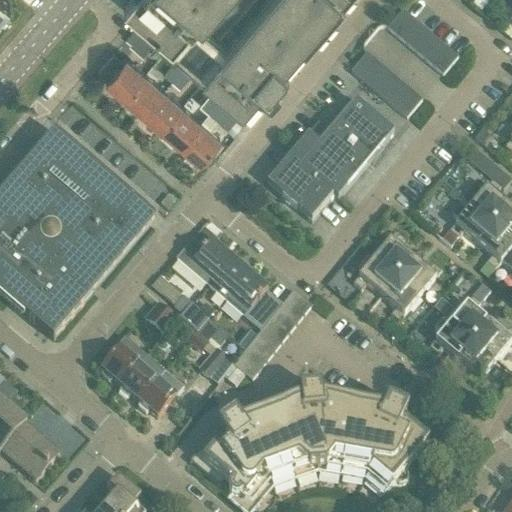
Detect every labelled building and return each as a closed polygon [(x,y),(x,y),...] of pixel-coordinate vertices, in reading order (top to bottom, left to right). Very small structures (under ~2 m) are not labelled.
[(0,0),(0,12),(9,2),(6,0),(0,0)] [(130,0),(123,10),(171,51),(214,0),(130,0)] [(348,0),(272,0),(204,79),(248,117),(348,0)] [(476,0),(474,4),(471,7),(480,15),(488,5),(481,0),(476,0)] [(511,7),(500,21),(511,31),(511,7)] [(396,39),(411,21),(402,13),(386,32),(396,39)] [(405,47),(420,29),(411,21),(396,39),(405,47)] [(414,55),(430,36),(420,29),(405,47),(414,55)] [(133,30),(126,39),(131,44),(128,46),(141,57),(151,46),(138,35),(133,30)] [(423,63),(439,44),(430,36),(414,55),(423,63)] [(433,70),(448,52),(439,44),(423,63),(433,70)] [(442,78),(457,60),(448,52),(433,70),(442,78)] [(123,61),(114,53),(97,72),(106,80),(105,83),(123,99),(144,74),(125,58),(123,61)] [(360,82),(375,64),(366,56),(350,74),(360,82)] [(171,81),(180,70),(172,63),(163,74),(171,81)] [(369,90),(384,72),(375,64),(360,82),(369,90)] [(179,88),(189,77),(180,70),(171,81),(179,88)] [(378,98),(394,79),(384,72),(369,90),(378,98)] [(142,115),(163,90),(144,74),(123,99),(142,115)] [(387,106),(403,87),(394,79),(378,98),(387,106)] [(396,113),(412,95),(403,87),(387,106),(396,113)] [(161,131),(182,106),(163,90),(142,115),(161,131)] [(208,113),(217,102),(209,95),(200,106),(208,113)] [(406,121),(421,103),(412,95),(396,113),(406,121)] [(227,129),(236,118),(217,102),(208,113),(200,122),(179,147),(198,163),(219,139),(211,132),(219,123),(227,129)] [(337,203),(393,137),(355,105),(327,138),(317,128),(266,188),(311,225),(333,199),(337,203)] [(179,147),(200,122),(182,106),(161,131),(179,147)] [(482,133),(475,142),(484,149),(491,140),(482,133)] [(0,297),(53,343),(137,245),(138,244),(157,222),(133,202),(54,134),(35,156),(0,197),(0,297)] [(469,148),(461,158),(469,164),(477,154),(469,148)] [(485,191),(476,183),(461,201),(464,203),(493,228),(509,209),(495,197),(500,190),(492,183),(485,191)] [(477,247),(493,228),(464,203),(452,217),(459,223),(449,234),(457,241),(463,235),(477,247)] [(511,211),(509,209),(493,228),(511,243),(511,211)] [(510,272),(511,270),(511,243),(493,228),(477,247),(492,259),(486,266),(495,272),(501,265),(510,272)] [(397,280),(413,261),(398,249),(404,243),(396,236),(374,261),(397,280)] [(193,243),(176,263),(206,289),(230,261),(212,245),(205,253),(193,243)] [(230,261),(206,289),(215,297),(222,289),(232,297),(249,277),(230,261)] [(381,299),(397,280),(374,261),(353,287),(361,294),(366,287),(381,299)] [(427,273),(413,261),(397,280),(420,299),(441,274),(433,267),(427,273)] [(233,298),(226,306),(256,331),(277,306),(265,295),(267,293),(249,277),(232,297),(233,298)] [(181,319),(191,307),(183,300),(159,280),(150,291),(181,319)] [(398,325),(420,299),(397,280),(381,299),(395,312),(390,318),(398,325)] [(481,307),(490,296),(481,289),(472,299),(481,307)] [(304,319),(312,309),(293,294),(286,303),(304,319)] [(473,344),(489,325),(474,313),(480,306),(472,300),(450,325),(473,344)] [(297,328),(304,319),(286,303),(278,313),(297,328)] [(199,314),(191,307),(181,319),(182,319),(179,322),(186,328),(196,337),(197,337),(208,324),(207,324),(214,316),(205,308),(199,314)] [(164,339),(176,325),(157,309),(145,323),(164,339)] [(289,337),(297,328),(278,313),(271,322),(289,337)] [(473,344),(450,325),(443,319),(435,330),(435,337),(438,339),(429,351),(437,357),(442,351),(457,363),(473,344)] [(282,347),(289,337),(271,322),(263,332),(282,347)] [(219,333),(208,324),(197,337),(208,347),(216,353),(219,349),(228,339),(220,332),(219,333)] [(503,337),(489,325),(473,344),(496,363),(511,343),(511,333),(509,331),(503,337)] [(189,346),(196,337),(186,328),(179,337),(189,346)] [(274,356),(282,347),(263,332),(255,341),(274,356)] [(201,355),(208,347),(197,337),(196,337),(189,346),(201,355)] [(120,390),(145,360),(124,341),(117,349),(121,352),(102,374),(104,376),(102,378),(109,385),(111,382),(120,390)] [(267,365),(274,356),(255,341),(248,350),(267,365)] [(474,389),(496,363),(473,344),(457,363),(471,375),(466,382),(474,389)] [(259,375),(267,365),(248,350),(241,360),(259,375)] [(218,389),(224,381),(233,370),(225,364),(226,362),(216,353),(199,373),(209,382),(218,389)] [(129,398),(139,406),(164,376),(145,360),(120,390),(122,392),(120,394),(127,401),(129,398)] [(252,384),(259,375),(241,360),(233,369),(252,384)] [(235,390),(244,379),(233,370),(224,381),(235,390)] [(182,392),(164,376),(139,406),(140,407),(138,410),(146,416),(148,414),(157,422),(176,400),(175,399),(182,392)] [(13,397),(0,385),(0,453),(1,453),(35,483),(59,455),(25,425),(27,423),(6,405),(13,397)] [(200,452),(189,465),(219,490),(225,484),(230,488),(228,492),(229,496),(231,500),(245,511),(248,511),(269,488),(278,501),(279,500),(270,487),(292,479),(294,483),(295,482),(293,479),(308,473),(325,472),(341,474),(340,478),(341,479),(342,475),(366,479),(359,493),(360,494),(367,479),(386,496),(394,486),(396,487),(397,487),(399,487),(401,487),(402,487),(403,487),(404,486),(406,484),(407,483),(407,481),(408,480),(408,478),(407,477),(407,475),(406,474),(405,473),(428,445),(404,424),(407,416),(388,406),(386,411),(384,415),(321,404),(321,394),(299,396),(300,401),(300,406),(240,427),(235,420),(217,432),(220,436),(223,440),(208,458),(200,452)] [(154,511),(117,480),(107,492),(115,499),(104,511),(154,511)]
